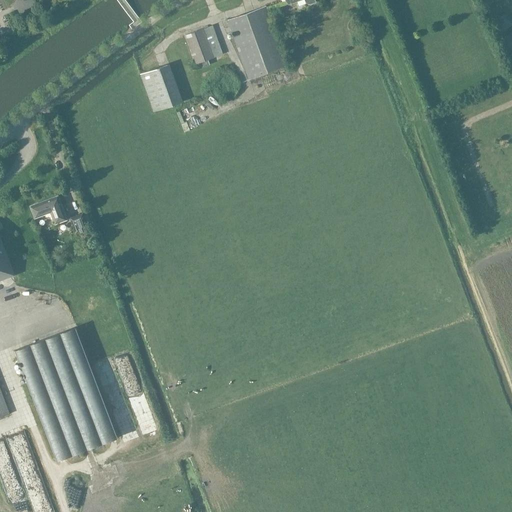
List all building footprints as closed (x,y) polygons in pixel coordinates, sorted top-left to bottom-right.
[(265,7),(228,21),(249,79),(287,66),(265,7)] [(222,55),(212,26),(186,35),(196,64),(222,55)] [(154,112),(182,102),(169,65),(140,75),(154,112)] [(239,88),(240,85),(240,82),(239,79),(236,76),(235,74),(232,72),(227,71),(225,71),(221,72),(217,75),(214,79),(212,82),(212,84),(212,88),(213,89),(214,92),(216,94),(217,96),(220,98),(225,99),(227,99),(230,98),(233,97),(235,95),(237,93),(238,91),(239,88)] [(437,115),(446,121),(453,112),(444,105),(437,115)] [(82,214),(70,218),(76,234),(88,230),(87,227),(92,225),(83,202),(84,201),(80,190),(77,191),(81,202),(78,203),(82,214)] [(54,225),(66,220),(58,196),(30,207),(35,218),(43,215),(44,217),(45,218),(47,219),(49,220),(51,220),(52,220),(54,225)] [(472,210),(474,216),(483,213),(480,207),(472,210)] [(0,237),(0,230),(3,229),(1,222),(0,222),(0,280),(14,276),(0,237)] [(75,328),(15,350),(57,460),(117,437),(75,328)] [(137,367),(123,370),(128,388),(141,384),(137,367)] [(0,417),(9,414),(0,390),(0,417)] [(135,408),(141,430),(157,425),(150,400),(141,403),(142,406),(135,408)] [(54,511),(38,452),(20,457),(34,511),(54,511)] [(12,500),(22,499),(19,475),(9,476),(12,500)]
